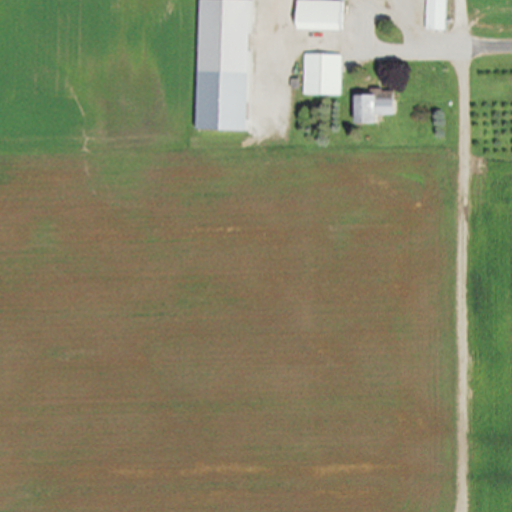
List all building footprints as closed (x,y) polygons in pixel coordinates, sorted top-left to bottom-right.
[(247,131),(250,0),(197,0),(194,130),(247,131)] [(296,29),(341,30),(342,1),(297,0),(296,29)] [(426,0),(426,30),(446,30),(446,0),(426,0)] [(303,95),(341,95),(342,55),(304,54),(303,95)] [(354,94),(355,123),(376,123),(375,115),(395,114),(394,93),(354,94)]
